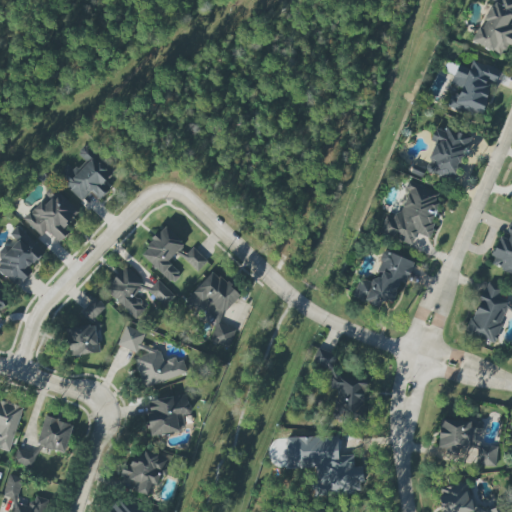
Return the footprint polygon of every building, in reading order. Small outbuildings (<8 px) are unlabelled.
[(511,0),(492,0),(472,43),(503,57),(511,37),(511,0)] [(499,70),(471,60),(468,69),(457,65),(450,84),(460,88),(457,96),(450,94),(446,107),(479,119),(491,82),(495,83),(499,70)] [(428,159),(435,162),(432,171),(454,178),(469,136),(456,132),(455,134),(434,127),(430,141),(434,142),(428,159)] [(80,201),(91,192),(98,200),(108,190),(102,183),(111,174),(85,145),(77,153),(84,161),(74,170),(68,164),(56,175),(80,201)] [(380,235),(412,244),(415,234),(430,238),(434,223),(431,222),(440,193),(408,184),(397,220),(385,217),(380,235)] [(40,237),(47,230),(58,242),(68,233),(62,227),(77,213),(54,188),(22,218),(40,237)] [(489,266),(511,274),(511,223),(510,223),(505,239),(498,237),(489,266)] [(0,262),(0,272),(14,286),(45,253),(16,226),(7,235),(12,239),(0,252),(0,258),(2,260),(0,262)] [(138,255),(172,283),(180,274),(167,262),(175,253),(197,272),(207,261),(191,247),(188,250),(162,227),(138,255)] [(351,298),(378,308),(381,299),(395,304),(411,261),(383,251),(375,271),(377,272),(373,283),(359,278),(351,298)] [(145,307),(132,296),(143,282),(123,266),(103,292),(136,318),(145,307)] [(227,349),(235,331),(222,324),(218,321),(222,314),(237,298),(238,295),(219,277),(210,273),(182,302),(188,308),(203,314),(215,325),(208,341),(227,349)] [(164,307),(174,296),(157,280),(147,291),(164,307)] [(494,343),(510,292),(483,283),(467,334),(494,343)] [(81,313),(93,322),(104,306),(92,297),(81,313)] [(95,325),(65,328),(68,356),(98,353),(95,325)] [(186,374),(183,362),(173,358),(163,362),(159,351),(140,344),(144,333),(124,326),(117,345),(144,355),(134,358),(143,388),(186,374)] [(332,415),(362,420),(368,385),(332,379),(336,354),(316,350),(313,368),(324,369),(321,389),(336,391),(332,415)] [(150,435),(185,429),(182,416),(189,415),(186,394),(144,401),(150,435)] [(0,449),(9,452),(22,407),(0,401),(0,449)] [(72,425),(44,416),(36,444),(63,453),(72,425)] [(440,418),(437,452),(457,454),(458,449),(471,450),(472,433),(481,434),(482,421),(440,418)] [(286,438),(287,469),(313,468),(314,497),(360,495),(359,483),(363,483),(362,467),(353,467),(353,455),(337,456),(336,436),(286,438)] [(495,466),(496,447),(477,446),(476,465),(495,466)] [(12,461),(30,468),(34,455),(16,449),(12,461)] [(168,460),(131,449),(119,486),(148,495),(151,484),(156,486),(159,475),(163,477),(168,460)] [(1,494),(15,499),(23,479),(8,474),(1,494)] [(15,502),(11,511),(42,511),(47,500),(36,496),(31,508),(15,502)] [(107,511),(137,511),(139,504),(114,500),(112,511),(111,511),(108,511),(107,511)]
